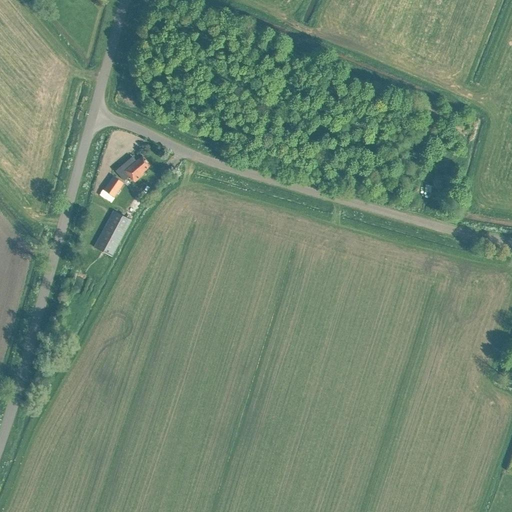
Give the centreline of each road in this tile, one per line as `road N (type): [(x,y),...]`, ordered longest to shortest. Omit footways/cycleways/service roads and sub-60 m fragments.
road 1 (unclassified): [(511,244),(199,158),(95,115)]
road 2 (unclassified): [(0,442),(95,115)]
